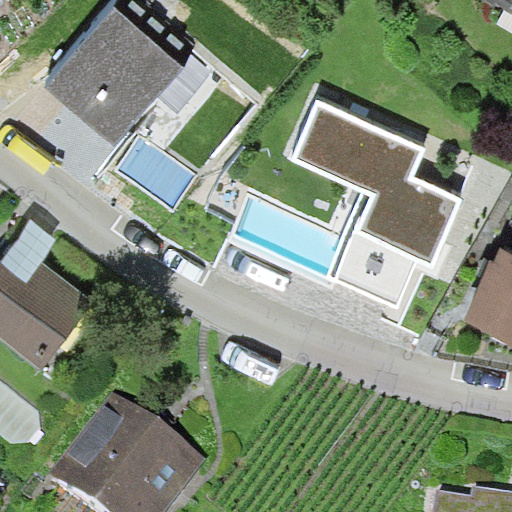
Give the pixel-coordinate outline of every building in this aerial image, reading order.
[(511,0),(487,0),(511,12),(511,0)] [(184,69),(115,7),(45,85),(68,106),(114,147),(184,69)] [(426,149),(319,100),(291,159),(371,196),(355,231),(431,266),(463,198),(414,176),(426,149)] [(56,240),(31,220),(0,261),(27,282),(42,263),(56,240)] [(511,255),(499,249),(493,261),(491,260),(461,321),(511,345),(511,255)] [(52,270),(42,263),(27,282),(0,261),(0,335),(42,367),(93,302),(52,270)] [(164,511),(205,458),(113,390),(51,472),(94,504),(104,511),(164,511)] [(511,511),(511,491),(473,485),(472,495),(438,489),(434,511),(511,511)]
